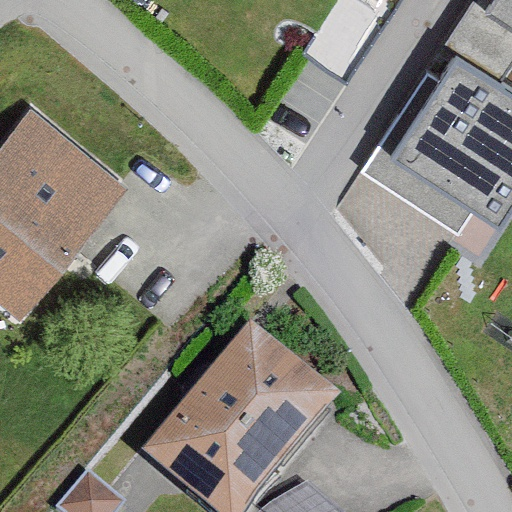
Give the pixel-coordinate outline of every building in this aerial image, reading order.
[(511,0),(485,0),(483,3),(511,19),(511,0)] [(511,197),(511,91),(450,53),(389,149),(499,219),(511,197)] [(122,196),(24,117),(0,146),(0,310),(17,324),(122,196)] [(250,511),(331,417),(247,346),(142,470),(192,511),(250,511)] [(61,511),(119,511),(84,484),(61,511)]
